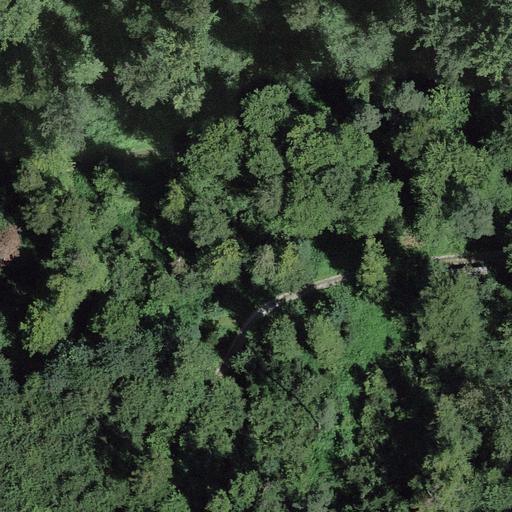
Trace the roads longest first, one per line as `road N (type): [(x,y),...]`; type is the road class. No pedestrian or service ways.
road 1 (track): [(0,168),(385,130),(511,90)]
road 2 (track): [(157,511),(195,412),(277,300),(321,282),(511,258)]
road 3 (track): [(0,344),(277,300)]
